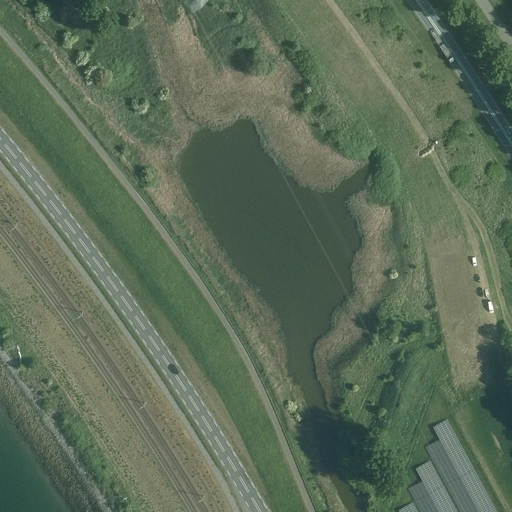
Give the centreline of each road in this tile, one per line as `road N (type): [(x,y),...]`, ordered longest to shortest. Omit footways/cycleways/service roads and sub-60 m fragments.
road 1 (unclassified): [(312,511),(261,391),(207,293),(0,30)]
road 2 (secondary): [(0,142),(142,330),(257,511)]
road 3 (trunk): [(511,144),(415,0)]
